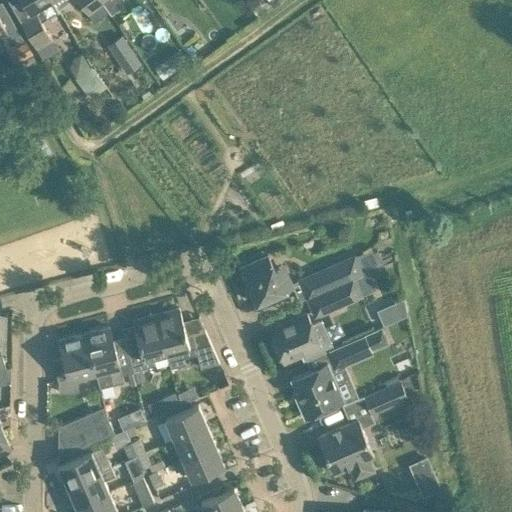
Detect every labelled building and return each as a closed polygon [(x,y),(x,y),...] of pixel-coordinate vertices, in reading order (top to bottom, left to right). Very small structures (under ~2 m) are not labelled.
[(60,10),(54,0),(23,0),(30,12),(39,6),(46,18),(60,10)] [(78,0),(88,14),(103,3),(101,0),(78,0)] [(58,49),(52,40),(37,13),(21,22),(43,58),(58,49)] [(0,46),(2,46),(0,42),(0,36),(8,33),(0,15),(0,46)] [(29,55),(23,44),(12,49),(17,61),(29,55)] [(131,51),(118,60),(127,73),(140,64),(131,51)] [(72,59),(70,68),(75,77),(90,69),(89,67),(82,56),(81,54),(72,59)] [(316,293),(368,270),(382,264),(377,251),(373,253),(371,248),(308,275),(316,293)] [(246,279),(256,302),(257,302),(293,286),(286,269),(279,266),(275,268),(268,254),(241,266),(242,269),(241,272),(243,278),(246,279)] [(336,306),(362,295),(376,289),(368,270),(316,293),(328,288),(336,306)] [(382,324),(408,313),(401,296),(375,308),(382,324)] [(186,333),(183,319),(179,307),(156,313),(167,351),(179,348),(182,357),(197,353),(201,367),(219,362),(205,329),(186,333)] [(276,335),(272,336),(283,362),(301,355),(303,359),(329,348),(333,346),(322,320),(318,322),(313,324),(307,311),(272,326),(276,335)] [(154,355),(167,351),(156,313),(133,319),(139,342),(127,345),(137,381),(145,379),(142,368),(156,364),(154,355)] [(109,325),(86,331),(96,370),(100,387),(112,384),(124,381),(109,325)] [(79,374),(96,370),(86,331),(59,338),(69,376),(59,379),(59,391),(79,391),(79,374)] [(327,363),(293,377),(299,392),(298,397),(306,415),(341,400),(343,403),(358,397),(347,372),(332,378),(329,372),(373,353),(364,333),(333,346),(329,348),(334,359),(327,363)] [(0,383),(11,381),(11,366),(6,367),(3,356),(0,356),(0,383)] [(408,397),(407,394),(416,390),(410,376),(364,396),(372,413),(408,397)] [(184,390),(177,393),(180,404),(188,400),(184,390)] [(174,392),(163,397),(169,409),(179,404),(174,392)] [(174,438),(207,423),(198,403),(165,417),(174,438)] [(65,437),(110,418),(105,404),(59,424),(65,437)] [(71,452),(117,432),(110,418),(65,437),(71,452)] [(374,455),(358,418),(318,435),(334,472),(350,465),(355,477),(373,470),(368,457),(374,455)] [(0,449),(10,445),(0,422),(0,449)] [(172,462),(216,443),(207,423),(174,438),(183,457),(172,462)] [(137,454),(145,451),(139,437),(131,441),(137,454)] [(124,460),(137,454),(131,441),(123,444),(129,457),(124,459),(124,460)] [(176,471),(186,466),(192,478),(225,464),(216,443),(172,462),(176,471)] [(67,484),(111,465),(102,445),(58,464),(67,484)] [(137,454),(143,467),(151,464),(145,451),(137,454)] [(144,470),(143,467),(137,454),(124,460),(133,479),(143,475),(144,470)] [(428,461),(411,468),(424,497),(440,490),(428,461)] [(109,490),(104,479),(115,474),(111,465),(67,484),(76,504),(109,490)] [(149,473),(154,486),(163,483),(157,469),(149,473)] [(154,500),(149,488),(143,475),(133,479),(132,480),(143,505),(154,500)] [(234,486),(224,490),(222,486),(211,490),(213,495),(201,500),(206,511),(204,511),(229,511),(243,506),(234,486)] [(109,490),(76,504),(79,511),(113,511),(118,510),(109,490)]
